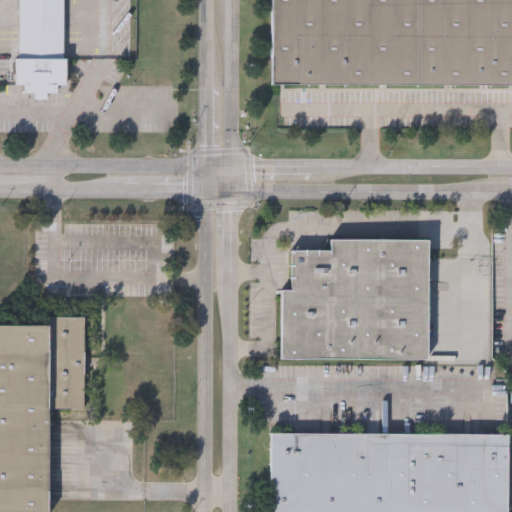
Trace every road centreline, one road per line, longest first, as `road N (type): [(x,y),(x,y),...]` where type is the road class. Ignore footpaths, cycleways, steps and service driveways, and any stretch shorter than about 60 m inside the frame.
road 1 (tertiary): [(207,172),(205,511)]
road 2 (tertiary): [(230,511),(232,194)]
road 3 (tertiary): [(232,194),(511,193)]
road 4 (tertiary): [(207,172),(0,171)]
road 5 (tertiary): [(511,169),(315,170)]
road 6 (tertiary): [(232,172),(231,0)]
road 7 (tertiary): [(207,0),(207,172)]
